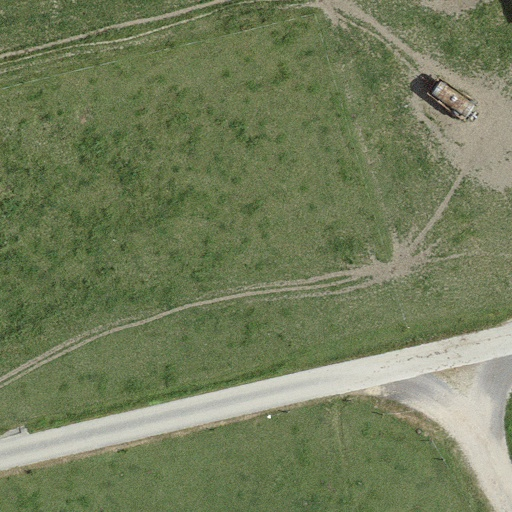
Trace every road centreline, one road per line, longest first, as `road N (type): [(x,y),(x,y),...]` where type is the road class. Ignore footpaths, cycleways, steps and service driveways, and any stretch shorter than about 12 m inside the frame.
road 1 (track): [(0,456),(511,344)]
road 2 (track): [(511,505),(451,356)]
